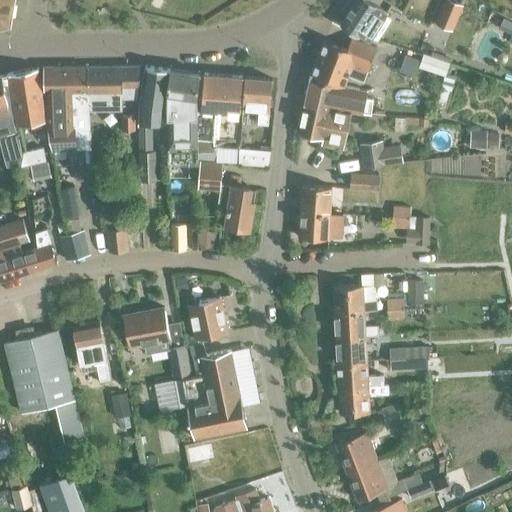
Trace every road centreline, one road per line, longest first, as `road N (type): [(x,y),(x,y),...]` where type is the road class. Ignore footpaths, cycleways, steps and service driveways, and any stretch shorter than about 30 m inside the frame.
road 1 (residential): [(0,290),(143,261),(263,263)]
road 2 (residential): [(281,12),(292,36),(263,263)]
road 3 (residential): [(263,263),(267,361),(313,511)]
road 4 (tertiary): [(34,39),(216,42),(281,12)]
